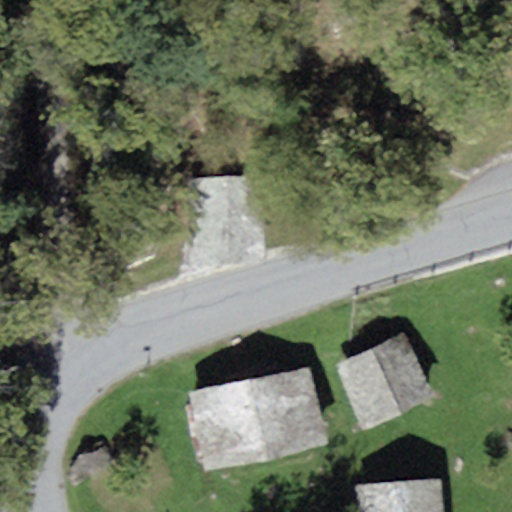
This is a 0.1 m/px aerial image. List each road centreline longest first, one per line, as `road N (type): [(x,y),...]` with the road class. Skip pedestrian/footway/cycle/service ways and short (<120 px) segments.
road 1 (tertiary): [(511,217),(109,344),(66,373),(30,426),(23,459),(28,511)]
road 2 (track): [(39,0),(53,110),(37,306)]
